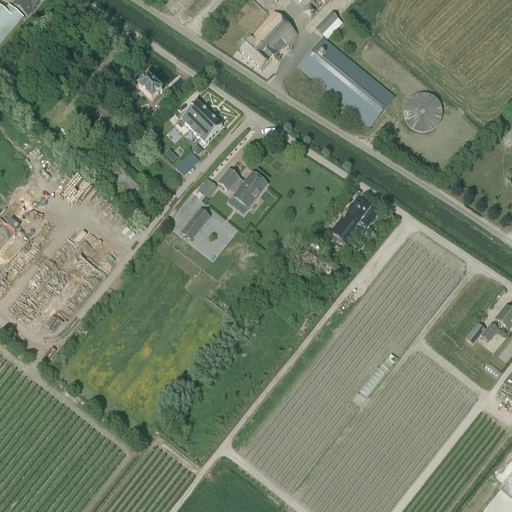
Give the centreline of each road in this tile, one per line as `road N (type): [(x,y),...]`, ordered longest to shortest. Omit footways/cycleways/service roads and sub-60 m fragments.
road 1 (unclassified): [(511,286),(82,0)]
road 2 (unclassified): [(511,243),(135,0)]
road 3 (track): [(171,511),(409,219)]
road 4 (track): [(397,366),(478,264)]
